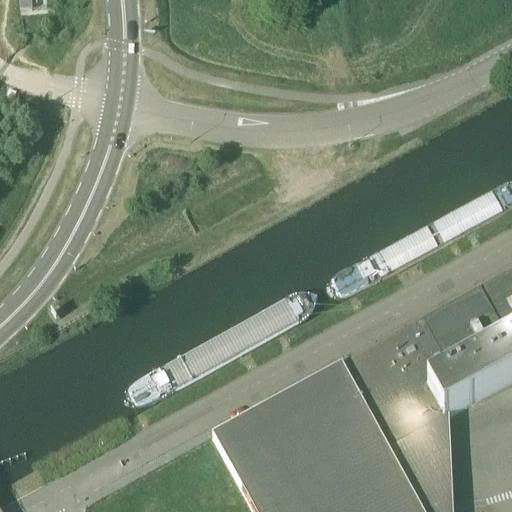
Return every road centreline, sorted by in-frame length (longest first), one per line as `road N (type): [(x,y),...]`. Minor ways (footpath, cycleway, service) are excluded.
road 1 (unclassified): [(33,505),(511,242)]
road 2 (unclassified): [(120,108),(232,132),(325,132),(433,103),(511,62)]
road 3 (secondary): [(0,327),(34,293),(78,224),(120,108)]
